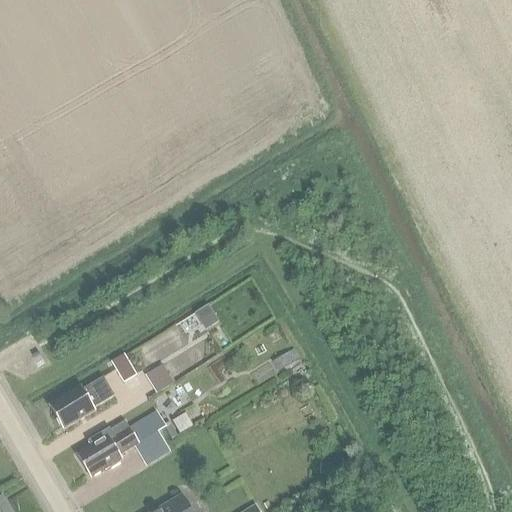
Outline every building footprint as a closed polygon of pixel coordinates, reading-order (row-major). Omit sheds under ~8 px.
[(201,313),(212,330),(226,321),(215,304),(201,313)] [(292,350),(274,361),(280,373),(299,362),(292,350)] [(125,356),(112,364),(117,373),(130,365),(125,356)] [(169,363),(150,374),(161,394),(180,384),(169,363)] [(95,410),(115,398),(104,379),(83,391),(82,389),(50,408),(64,431),(96,412),(95,410)] [(125,423),(111,432),(110,430),(88,443),(91,447),(77,456),(91,479),(110,468),(111,470),(120,464),(119,462),(122,461),(120,457),(139,445),(135,439),(129,429),(129,430),(125,423)] [(171,427),(165,431),(171,441),(177,438),(171,427)] [(343,477),(343,461),(321,460),(320,476),(343,477)] [(0,511),(9,511),(1,498),(0,499),(0,511)] [(190,511),(182,498),(158,511),(190,511)]
